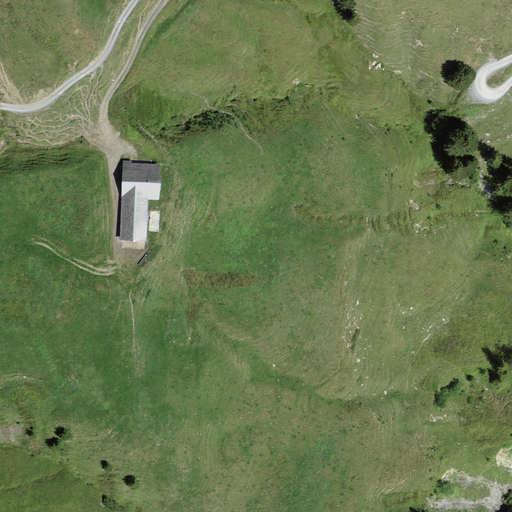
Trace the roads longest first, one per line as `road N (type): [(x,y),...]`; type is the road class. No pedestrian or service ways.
road 1 (track): [(156,0),(104,93),(100,115),(114,151),(116,240)]
road 2 (track): [(135,0),(95,66),(36,106),(0,105)]
